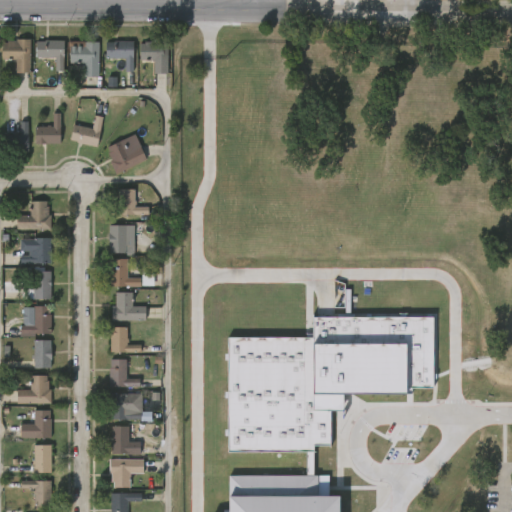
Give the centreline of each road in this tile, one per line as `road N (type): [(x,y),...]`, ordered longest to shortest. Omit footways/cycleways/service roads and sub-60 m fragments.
road 1 (tertiary): [(0,8),(511,12)]
road 2 (residential): [(83,511),(86,203),(67,182),(0,181)]
